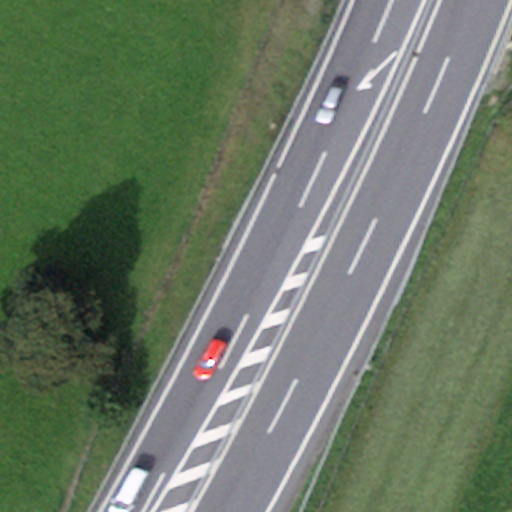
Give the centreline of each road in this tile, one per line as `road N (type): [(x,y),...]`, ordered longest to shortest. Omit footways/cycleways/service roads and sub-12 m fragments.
road 1 (trunk): [(387,0),(133,511)]
road 2 (trunk): [(227,511),(352,273),(472,0)]
